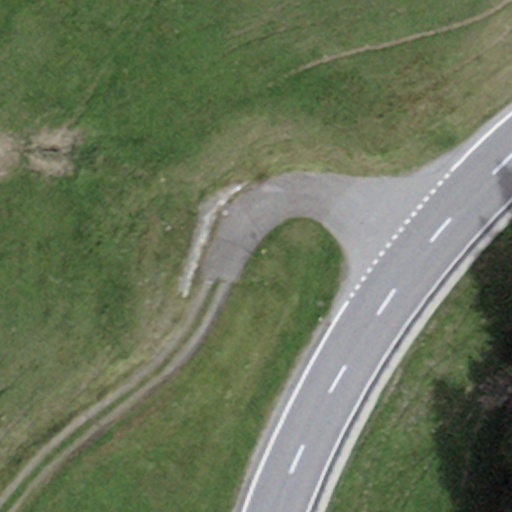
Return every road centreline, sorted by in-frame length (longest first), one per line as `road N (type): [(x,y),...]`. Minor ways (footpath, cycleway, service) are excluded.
road 1 (track): [(428,243),(323,197),(270,207),(248,225),(167,361),(23,486),(5,511)]
road 2 (secondary): [(511,158),(428,243),(386,301),(321,410),(277,511)]
